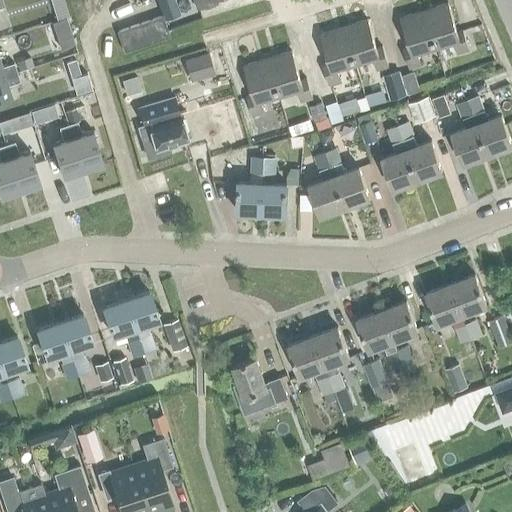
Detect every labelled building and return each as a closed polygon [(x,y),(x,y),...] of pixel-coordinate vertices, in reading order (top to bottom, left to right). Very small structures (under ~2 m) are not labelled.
[(193,0),(196,9),(216,3),(215,0),(193,0)] [(173,1),(158,6),(164,21),(179,16),(173,1)] [(447,3),(423,11),(435,48),(453,43),(457,54),(468,50),(462,30),(456,32),(447,3)] [(56,21),(66,17),(63,6),(52,9),(56,21)] [(423,11),(422,11),(400,18),(408,47),(403,49),(409,69),(420,65),(417,54),(435,48),(423,11)] [(150,20),(157,41),(168,37),(165,29),(161,16),(150,20)] [(65,18),(51,23),(56,36),(69,32),(65,18)] [(146,45),(157,41),(150,20),(139,24),(146,45)] [(367,20),(343,27),(355,65),(373,59),(376,70),(388,67),(382,47),(376,49),(367,20)] [(139,24),(128,28),(135,49),(146,45),(139,24)] [(343,27),(340,28),(319,34),(328,63),(322,65),(328,85),(340,81),(336,70),(355,65),(343,27)] [(124,52),(135,49),(128,28),(117,32),(124,52)] [(291,51),(267,59),(279,96),(297,91),(300,102),(312,98),(306,79),(300,80),(291,51)] [(184,60),(190,83),(214,76),(207,54),(184,60)] [(33,67),(30,58),(17,62),(20,72),(33,67)] [(71,78),(81,75),(76,59),(65,62),(71,78)] [(267,59),(264,60),(243,66),(252,95),(246,97),(252,117),(264,113),(260,102),(279,96),(267,59)] [(0,76),(16,71),(13,62),(1,66),(0,62),(0,76)] [(16,71),(0,76),(0,101),(12,98),(7,85),(19,81),(16,71)] [(386,76),(383,77),(391,100),(393,99),(407,94),(399,72),(386,76)] [(448,114),(442,94),(430,98),(436,118),(448,114)] [(479,96),(468,100),(473,115),(485,111),(479,96)] [(148,127),(150,132),(139,135),(146,160),(170,153),(169,147),(187,141),(179,115),(173,97),(138,108),(144,128),(148,127)] [(414,102),(420,122),(434,117),(427,97),(414,102)] [(468,100),(457,104),(462,120),(473,115),(468,100)] [(313,122),(325,117),(320,102),(308,106),(313,122)] [(34,124),(51,119),(47,108),(31,113),(34,124)] [(73,109),(63,112),(68,125),(77,122),(73,109)] [(485,111),(473,115),(476,124),(487,154),(511,145),(501,115),(488,120),(485,111)] [(377,140),(370,120),(370,121),(370,120),(368,114),(356,118),(358,125),(357,125),(363,144),(364,144),(377,140)] [(465,128),(451,133),(462,164),(487,154),(476,124),(473,115),(462,120),(465,128)] [(18,128),(14,117),(0,121),(0,130),(1,134),(18,128)] [(77,122),(68,125),(82,170),(102,163),(92,130),(81,134),(77,122)] [(397,126),(396,126),(402,141),(412,137),(407,122),(397,126)] [(62,140),(52,143),(62,176),(82,170),(68,125),(58,128),(62,140)] [(396,126),(386,130),(391,145),(402,141),(396,126)] [(330,141),(334,136),(331,129),(320,133),(324,143),(330,141)] [(412,137),(402,141),(416,180),(442,171),(430,141),(416,146),(412,137)] [(395,154),(381,159),(392,189),(416,181),(416,180),(402,141),(391,145),(395,154)] [(14,142),(5,145),(19,190),(40,183),(29,151),(18,154),(14,142)] [(0,196),(19,190),(5,145),(0,146),(0,196)] [(336,148),(324,152),(330,167),(341,163),(336,148)] [(324,152),(313,156),(318,171),(330,167),(324,152)] [(251,157),(250,173),(262,173),(263,157),(251,157)] [(263,157),(262,173),(275,174),(275,158),(263,157)] [(341,163),(330,167),(344,207),(369,198),(358,167),(344,172),(341,163)] [(322,180),(308,185),(320,216),(344,207),(330,167),(318,171),(322,180)] [(238,182),(236,212),(261,213),(262,173),(250,173),(250,183),(238,182)] [(262,173),(261,213),(285,214),(286,184),(274,184),(275,174),(262,173)] [(474,275),(450,284),(461,314),(486,305),(474,275)] [(450,284),(425,293),(437,324),(461,314),(450,284)] [(148,292),(125,300),(138,337),(149,334),(146,324),(158,320),(148,292)] [(125,300),(102,307),(112,336),(113,335),(124,332),(127,341),(138,337),(125,300)] [(406,301),(381,310),(393,341),(417,331),(406,301)] [(381,310),(356,320),(368,350),(381,345),(385,355),(396,350),(393,341),(381,310)] [(82,314),(59,322),(72,360),(83,356),(80,347),(92,343),(82,314)] [(488,322),(498,348),(511,342),(511,341),(502,316),(488,322)] [(465,324),(471,339),(482,335),(476,320),(465,324)] [(59,322),(36,330),(41,343),(46,358),(58,354),(61,363),(61,364),(72,360),(59,322)] [(471,339),(465,324),(454,329),(459,343),(471,339)] [(337,327),(312,336),(328,377),(339,372),(335,363),(348,357),(337,327)] [(149,334),(138,337),(143,353),(154,349),(149,334)] [(312,336),(288,346),(299,376),(313,371),(316,381),(328,377),(312,336)] [(16,337),(0,341),(0,364),(3,372),(26,365),(16,337)] [(138,337),(127,341),(132,356),(143,353),(138,337)] [(186,347),(183,339),(172,343),(175,351),(186,347)] [(408,346),(396,350),(402,365),(413,361),(408,346)] [(396,350),(385,355),(391,370),(402,365),(396,350)] [(83,356),(72,360),(78,376),(88,372),(83,356)] [(132,380),(124,358),(112,361),(119,384),(132,380)] [(287,398),(280,377),(264,383),(255,358),(232,367),(239,384),(236,385),(235,384),(234,384),(245,414),(246,414),(244,407),(261,400),(267,406),(287,398)] [(379,359),(362,365),(371,387),(387,381),(379,359)] [(72,360),(61,364),(67,379),(78,376),(72,360)] [(101,381),(111,378),(106,363),(96,366),(101,381)] [(444,370),(452,392),(467,387),(459,364),(444,370)] [(138,382),(150,378),(147,369),(135,373),(138,382)] [(339,372),(328,377),(333,392),(344,387),(339,372)] [(328,377),(316,381),(322,396),(323,395),(332,392),(333,392),(328,377)] [(18,378),(6,382),(11,397),(23,394),(18,378)] [(64,378),(49,382),(56,404),(71,400),(64,378)] [(0,400),(11,397),(6,382),(0,383),(0,400)] [(511,405),(511,389),(500,394),(506,408),(511,405)] [(98,459),(88,431),(77,434),(87,463),(98,459)] [(352,441),(362,462),(379,454),(369,433),(352,441)] [(147,461),(132,466),(147,511),(150,511),(172,505),(160,471),(172,467),(162,438),(141,445),(147,461)] [(326,460),(309,467),(314,480),(348,467),(339,444),(322,451),(326,460)] [(58,491),(45,495),(50,511),(76,511),(72,500),(88,494),(79,466),(53,474),(58,491)] [(147,511),(132,466),(109,474),(121,511),(147,511)] [(50,511),(45,495),(20,503),(12,477),(0,481),(0,492),(6,511),(50,511)] [(326,511),(325,511),(336,503),(324,486),(312,491),(299,500),(307,511),(326,511)]
